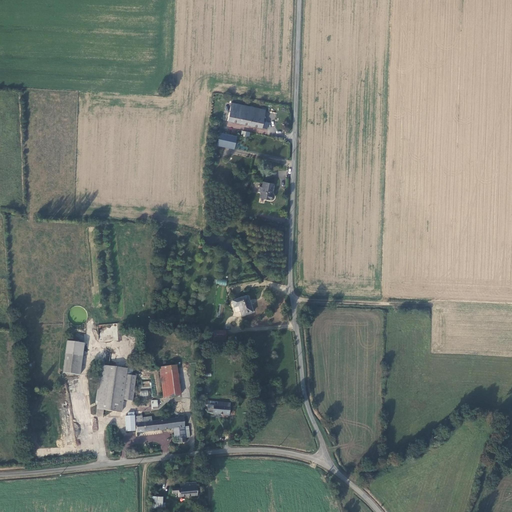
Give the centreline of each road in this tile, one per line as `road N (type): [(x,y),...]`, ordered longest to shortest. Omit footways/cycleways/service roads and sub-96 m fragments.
road 1 (unclassified): [(298,0),(291,301),(324,463)]
road 2 (unclassified): [(0,473),(231,450),(324,463)]
road 3 (unknown): [(291,295),(421,307)]
